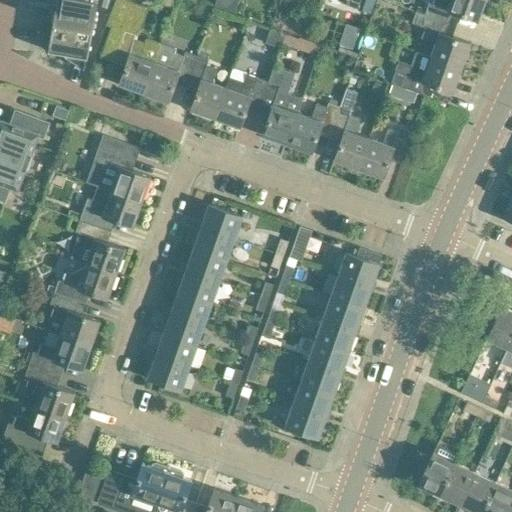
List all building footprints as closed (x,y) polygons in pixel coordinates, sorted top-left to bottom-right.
[(93,25),(97,0),(56,0),(53,18),(93,25)] [(118,85),(143,94),(161,44),(145,38),(144,43),(134,39),(146,7),(126,0),(114,0),(105,26),(110,27),(100,58),(124,66),(118,85)] [(102,0),(101,6),(110,9),(111,0),(102,0)] [(235,0),(223,0),(222,4),(242,10),(244,3),(235,0)] [(347,0),(346,5),(357,9),(360,0),(347,0)] [(478,21),(485,0),(433,0),(432,4),(428,3),(424,13),(448,22),(452,12),(478,21)] [(444,34),(448,22),(424,13),(417,11),(412,23),(424,27),(421,38),(435,43),(430,57),(461,68),(470,43),(444,34)] [(93,25),(53,18),(47,50),(87,57),(93,25)] [(288,48),(314,56),(317,46),(292,37),(288,48)] [(188,80),(197,56),(184,52),(183,57),(173,53),(175,49),(161,44),(143,94),(167,102),(176,76),(188,80)] [(212,83),(217,68),(206,65),(207,60),(197,56),(188,80),(199,84),(190,110),(215,119),(226,88),(212,83)] [(453,92),(461,68),(430,57),(425,70),(399,61),(391,83),(423,95),(427,83),(453,92)] [(303,97),(289,92),(295,73),(274,66),(269,80),(268,80),(260,105),(270,109),(261,135),(287,144),(298,113),(303,97)] [(260,105),(268,80),(247,73),(244,81),(230,76),(226,88),(215,119),(239,127),(248,101),(260,105)] [(347,88),(339,107),(331,130),(342,134),(333,160),(357,169),(368,138),(355,133),(360,119),(350,115),(358,92),(347,88)] [(331,130),(339,107),(328,103),(326,107),(315,103),(310,117),(298,113),(287,144),(310,152),(319,126),(331,130)] [(55,104),(52,116),(65,120),(69,109),(55,104)] [(43,137),(49,122),(15,109),(10,124),(0,119),(0,199),(4,201),(10,187),(17,190),(37,135),(43,137)] [(382,178),(391,151),(403,155),(411,132),(399,128),(397,132),(387,128),(382,142),(368,138),(357,169),(382,178)] [(100,172),(95,186),(141,202),(150,177),(124,168),(132,145),(103,135),(90,169),(100,172)] [(133,226),(141,202),(95,186),(91,199),(87,198),(79,220),(103,228),(107,217),(133,226)] [(208,204),(200,225),(234,237),(242,216),(208,204)] [(103,228),(79,220),(75,231),(79,233),(71,257),(84,262),(116,273),(125,249),(99,240),(103,228)] [(226,259),(234,237),(200,225),(192,247),(226,259)] [(302,261),(312,230),(300,226),(290,257),(302,261)] [(283,255),(288,241),(280,239),(276,252),(283,255)] [(219,280),(226,259),(192,247),(185,268),(219,280)] [(371,286),(379,263),(378,263),(381,255),(359,247),(356,255),(345,252),(338,273),(371,286)] [(279,268),(283,255),(276,252),(271,265),(279,268)] [(107,298),(116,273),(84,262),(83,267),(71,273),(66,271),(62,281),(58,280),(54,292),(77,300),(81,289),(107,298)] [(289,281),(293,267),(286,265),(281,278),(289,281)] [(211,302),(219,280),(185,268),(177,290),(211,302)] [(0,305),(2,306),(13,275),(0,270),(0,305)] [(364,307),(371,286),(338,273),(330,295),(364,307)] [(284,295),(289,281),(281,278),(276,292),(284,295)] [(268,298),(273,284),(265,281),(260,295),(268,298)] [(204,323),(211,302),(177,290),(170,311),(204,323)] [(73,311),(77,300),(54,292),(50,303),(54,304),(50,315),(64,320),(59,334),(91,345),(99,320),(73,311)] [(263,311),(268,298),(260,295),(256,308),(263,311)] [(356,328),(364,307),(330,295),(322,317),(356,328)] [(507,348),(511,337),(511,310),(501,306),(486,338),(507,348)] [(274,324),(278,311),(271,309),(266,321),(274,324)] [(196,345),(204,323),(170,311),(162,333),(196,345)] [(6,317),(0,332),(0,334),(21,342),(28,324),(6,317)] [(349,350),(356,328),(322,317),(315,338),(349,350)] [(269,338),(274,324),(266,321),(261,335),(269,338)] [(253,341),(257,327),(250,324),(245,338),(253,341)] [(188,366),(196,345),(162,333),(154,355),(188,366)] [(82,370),(91,345),(59,334),(55,347),(40,342),(37,353),(33,351),(28,365),(52,373),(56,360),(82,370)] [(248,354),(253,341),(245,338),(240,352),(248,354)] [(349,350),(315,338),(307,360),(341,371),(349,350)] [(258,367),(263,354),(255,352),(251,364),(258,367)] [(180,389),(188,366),(154,355),(147,377),(180,389)] [(341,371),(307,360),(300,381),(333,393),(341,371)] [(253,381),(258,367),(251,364),(246,378),(253,381)] [(48,383),(52,373),(28,365),(24,375),(29,376),(25,386),(39,391),(34,407),(65,417),(74,392),(48,383)] [(237,384),(242,371),(235,368),(230,381),(237,384)] [(233,397),(237,384),(230,381),(225,395),(233,397)] [(326,415),(333,393),(300,381),(292,403),(326,415)] [(482,402),(485,395),(472,389),(469,396),(482,402)] [(243,411),(248,397),(240,395),(235,408),(243,411)] [(498,401),(485,395),(482,402),(495,408),(498,401)] [(476,415),(479,408),(466,402),(463,409),(476,415)] [(318,437),(326,415),(292,403),(284,425),(318,437)] [(511,407),(507,405),(503,412),(511,416),(511,407)] [(57,441),(65,417),(34,407),(29,419),(15,414),(12,424),(0,420),(0,433),(27,443),(31,432),(57,441)] [(492,414),(479,408),(476,415),(489,421),(492,414)] [(433,452),(417,484),(438,494),(453,461),(458,452),(437,442),(433,452)] [(459,504),(475,471),(453,461),(438,494),(459,504)] [(125,511),(152,511),(169,466),(155,462),(152,463),(151,465),(142,462),(132,488),(121,484),(112,507),(125,511)] [(180,471),(169,466),(152,511),(192,511),(194,510),(182,505),(191,479),(181,476),(182,473),(180,471)] [(476,511),(480,511),(495,481),(475,471),(459,504),(476,511)] [(505,511),(511,498),(511,489),(495,481),(480,511),(505,511)] [(232,511),(239,496),(213,487),(204,511),(200,511),(194,510),(192,511),(232,511)] [(260,511),(263,505),(239,496),(232,511),(260,511)]
